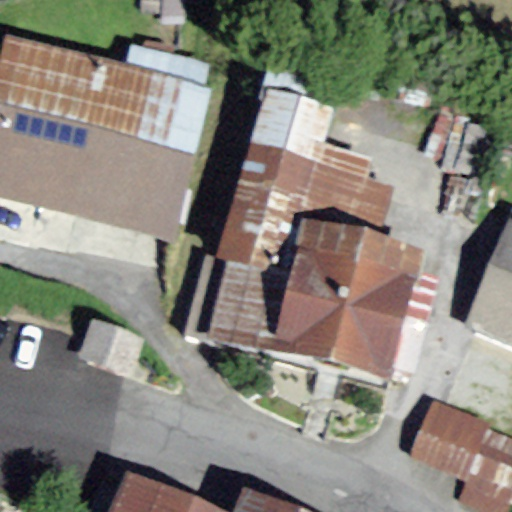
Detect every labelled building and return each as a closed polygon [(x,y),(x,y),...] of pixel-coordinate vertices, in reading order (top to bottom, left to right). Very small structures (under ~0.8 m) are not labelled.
[(126,73),(14,48),(0,109),(0,192),(170,229),(206,63),(131,46),(126,73)] [(200,330),(397,388),(433,269),(380,254),(404,172),(330,151),(351,79),(280,58),(200,330)] [(511,217),(488,272),(511,282),(511,217)] [(511,282),(488,272),(466,331),(511,350),(511,282)] [(415,455),(467,475),(458,498),(495,511),(511,511),(511,434),(435,404),(415,455)] [(241,511),(218,511),(128,476),(113,511),(279,511),(247,499),(241,511)]
